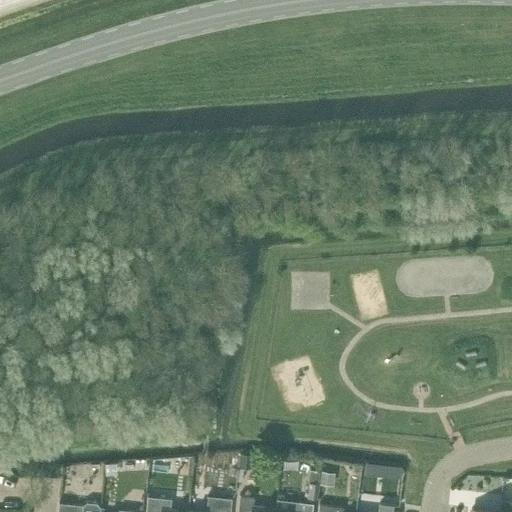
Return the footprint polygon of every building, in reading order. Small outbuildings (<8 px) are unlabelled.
[(238,469),(251,470),(252,455),(238,455),(238,469)] [(335,472),(321,471),(319,484),(333,486),(335,472)] [(382,479),(381,496),(397,497),(399,481),(382,479)] [(307,498),(315,499),(317,483),(308,483),(307,498)] [(237,511),(274,511),(275,509),(252,506),(253,496),(239,495),(237,511)] [(229,511),(231,499),(208,496),(206,511),(194,511),(188,511),(187,511),(229,511)] [(170,509),(171,499),(147,497),(145,511),(187,511),(188,511),(170,509)] [(311,511),(313,503),(276,499),(275,509),(274,511),(311,511)] [(511,511),(511,501),(500,500),(499,511),(471,509),(470,511),(511,511)] [(99,511),(100,507),(97,503),(86,502),(82,506),(59,503),(57,511),(99,511)] [(392,511),(393,505),(379,503),(378,511),(392,511)]
